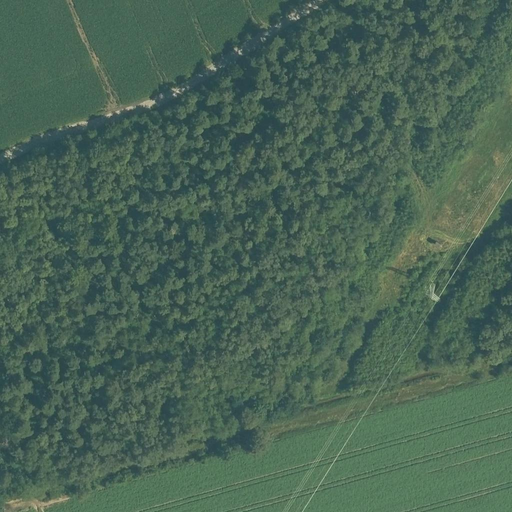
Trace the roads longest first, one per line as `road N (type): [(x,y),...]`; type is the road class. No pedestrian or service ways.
road 1 (track): [(0,504),(511,358)]
road 2 (track): [(0,161),(166,101),(328,0)]
